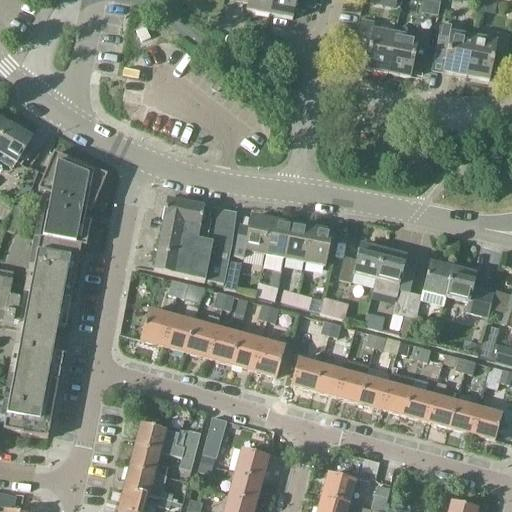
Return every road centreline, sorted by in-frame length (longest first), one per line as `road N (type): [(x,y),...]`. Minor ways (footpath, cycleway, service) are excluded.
road 1 (residential): [(98,368),(314,431)]
road 2 (unknown): [(125,0),(194,37),(307,124)]
road 3 (unclassified): [(296,193),(511,232)]
road 4 (residential): [(98,368),(139,159)]
road 5 (residential): [(314,431),(511,491)]
road 6 (residential): [(318,76),(398,102),(511,101)]
road 7 (unclassified): [(296,193),(184,176),(139,159)]
road 8 (unclassified): [(68,119),(96,0)]
